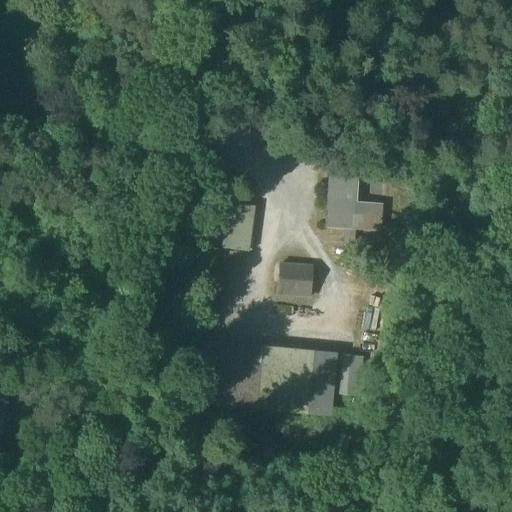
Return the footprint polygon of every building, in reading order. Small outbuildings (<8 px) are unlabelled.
[(357,177),(330,176),(327,227),(378,231),(380,205),(355,203),(357,177)] [(227,205),(214,203),(199,313),(219,316),(227,249),(222,249),(227,205)] [(255,206),(228,203),(227,205),(222,249),(227,249),(249,252),(255,206)] [(312,267),(279,264),(277,295),(310,297),(312,267)] [(291,316),(281,316),(281,320),(280,320),(279,334),(302,336),(303,322),(290,321),(291,316)] [(355,334),(342,338),(353,363),(366,356),(355,334)] [(250,348),(203,344),(198,401),(245,406),(250,348)] [(278,351),(255,348),(250,386),(274,388),(278,351)] [(304,353),(295,352),(290,400),(300,401),(304,353)]
